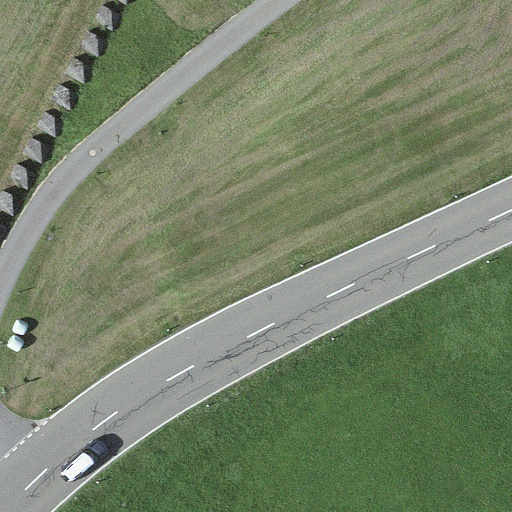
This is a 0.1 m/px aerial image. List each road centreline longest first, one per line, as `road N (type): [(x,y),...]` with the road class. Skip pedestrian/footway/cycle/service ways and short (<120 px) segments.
road 1 (secondary): [(511,211),(177,376),(116,414),(4,511)]
road 2 (track): [(0,309),(35,210),(271,0)]
